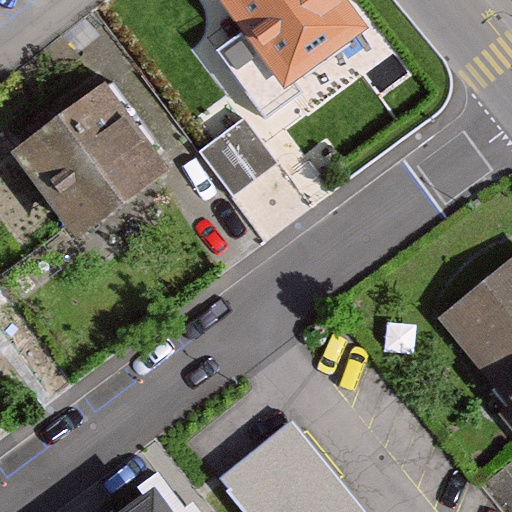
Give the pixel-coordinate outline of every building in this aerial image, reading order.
[(375,33),(350,0),(235,0),(225,8),(292,96),(375,33)] [(77,243),(172,172),(110,89),(15,160),(77,243)] [(511,271),(437,334),(511,423),(511,271)] [(246,396),(197,436),(222,467),(271,427),(246,396)] [(238,511),(359,511),(292,430),(220,489),(238,511)] [(176,511),(163,494),(139,511),(176,511)]
